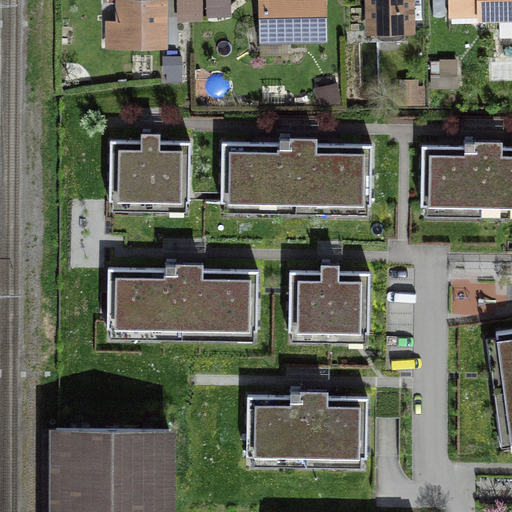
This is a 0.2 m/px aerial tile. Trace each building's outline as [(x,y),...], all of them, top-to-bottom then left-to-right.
[(164,0),(112,0),(112,48),(164,49),(164,0)] [(205,0),(181,0),(181,19),(206,19),(205,0)] [(230,16),(230,0),(211,0),(211,16),(230,16)] [(329,0),(265,0),(266,43),(330,42),(329,0)] [(421,0),(371,0),(371,38),(422,38),(421,0)] [(511,0),(455,0),(455,21),(511,20),(511,0)] [(419,88),(395,86),(394,107),(418,108),(419,88)] [(190,140),(112,137),(110,200),(187,203),(190,140)] [(377,149),(229,146),(227,203),(376,206),(377,149)] [(511,154),(425,153),(425,209),(511,210),(511,154)] [(369,272),(290,271),(289,329),(368,330),(369,272)] [(258,291),(114,286),(112,332),(257,337),(258,291)] [(511,327),(497,330),(511,436),(511,327)] [(365,393),(251,388),(249,452),(363,457),(365,393)] [(166,511),(167,432),(59,431),(58,511),(166,511)]
